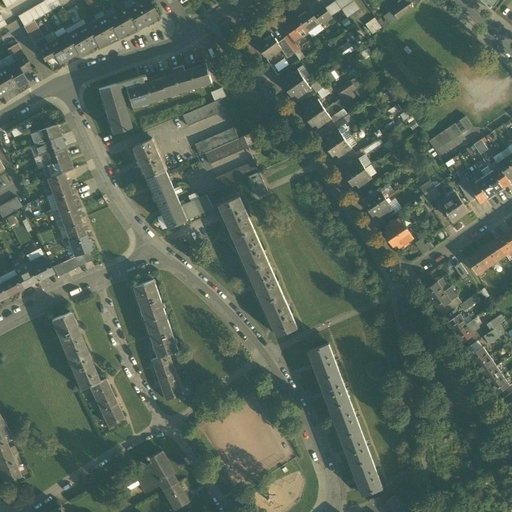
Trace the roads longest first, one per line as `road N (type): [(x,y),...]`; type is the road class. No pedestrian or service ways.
road 1 (residential): [(408,274),(250,41)]
road 2 (residential): [(156,247),(130,219),(54,88)]
road 3 (residential): [(511,425),(408,274)]
road 4 (residential): [(331,511),(339,491),(326,452),(265,355)]
road 5 (residential): [(170,426),(143,434),(18,511)]
road 6 (residential): [(170,426),(129,366),(97,279)]
road 7 (residential): [(265,355),(203,284),(156,247)]
road 8 (residential): [(54,88),(187,33)]
road 9 (residential): [(511,204),(408,274)]
